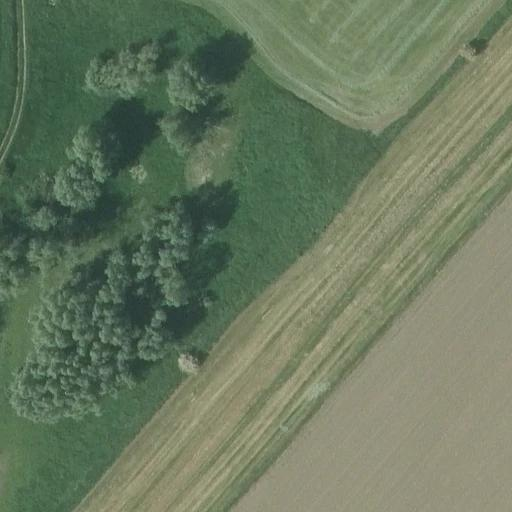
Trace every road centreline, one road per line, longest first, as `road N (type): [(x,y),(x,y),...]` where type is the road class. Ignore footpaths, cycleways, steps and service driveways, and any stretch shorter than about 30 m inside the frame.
road 1 (track): [(511,113),(164,511)]
road 2 (track): [(11,0),(11,91),(0,134)]
